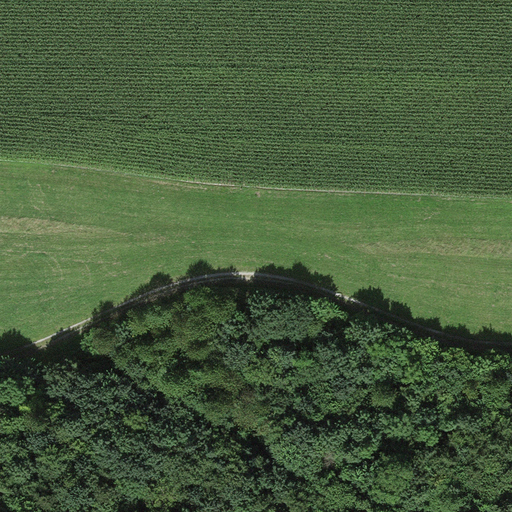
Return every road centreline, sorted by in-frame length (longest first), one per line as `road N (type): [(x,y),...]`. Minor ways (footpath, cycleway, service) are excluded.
road 1 (track): [(511,347),(414,331),(246,276),(161,290),(0,361)]
road 2 (track): [(24,354),(135,385),(368,511)]
